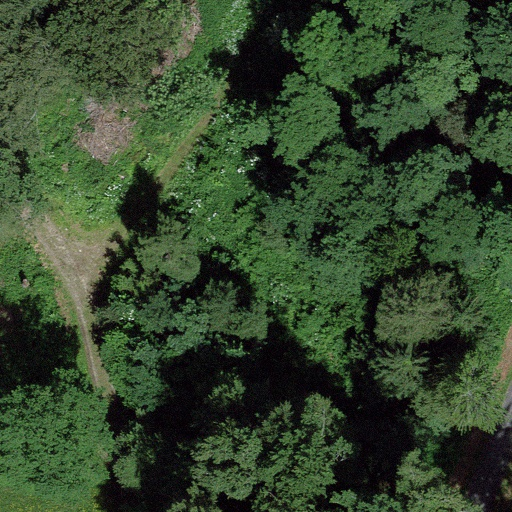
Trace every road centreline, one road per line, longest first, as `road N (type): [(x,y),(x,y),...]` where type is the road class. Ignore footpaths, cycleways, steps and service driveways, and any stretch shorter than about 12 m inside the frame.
road 1 (track): [(136,511),(78,269),(0,164)]
road 2 (track): [(78,269),(188,153),(269,0)]
